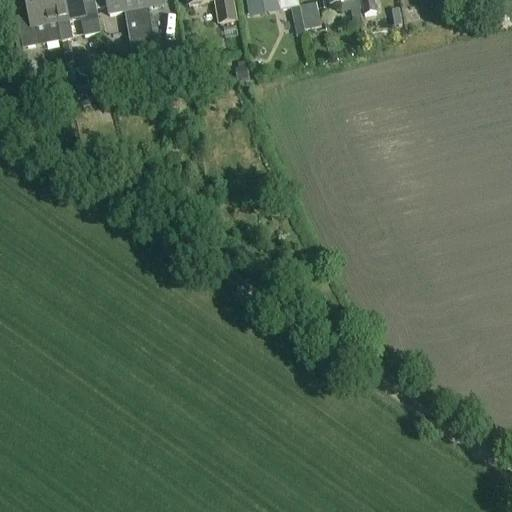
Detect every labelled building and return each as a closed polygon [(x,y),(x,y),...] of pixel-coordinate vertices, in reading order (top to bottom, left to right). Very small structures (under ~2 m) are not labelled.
[(26,0),(30,20),(18,22),(23,52),(62,44),(54,0),(26,0)] [(54,0),(62,44),(73,42),(70,25),(83,22),(86,40),(102,37),(97,13),(94,0),(54,0)] [(125,17),(131,52),(132,62),(145,60),(143,51),(145,50),(135,0),(105,0),(108,20),(125,17)] [(135,0),(145,50),(155,49),(148,14),(166,10),(163,0),(135,0)] [(221,27),(238,24),(233,0),(222,2),(221,0),(187,0),(189,9),(216,4),(221,27)] [(292,14),(301,12),(298,0),(253,0),(254,0),(253,0),(277,0),(280,16),(292,14)] [(373,0),(368,0),(361,1),(363,14),(364,19),(376,17),(375,11),(373,0)] [(357,4),(340,8),(341,16),(350,14),(354,33),(362,31),(357,4)] [(461,10),(448,14),(452,27),(465,23),(461,10)] [(301,12),(292,14),(294,27),(296,40),(305,38),(303,26),(301,12)] [(70,45),(63,46),(65,57),(73,56),(70,45)] [(169,49),(172,69),(187,67),(184,46),(169,49)] [(247,66),(237,68),(240,81),(240,84),(250,83),(249,77),(247,66)] [(93,73),(98,103),(110,101),(105,71),(93,73)] [(63,84),(52,90),(57,100),(69,94),(63,84)]
